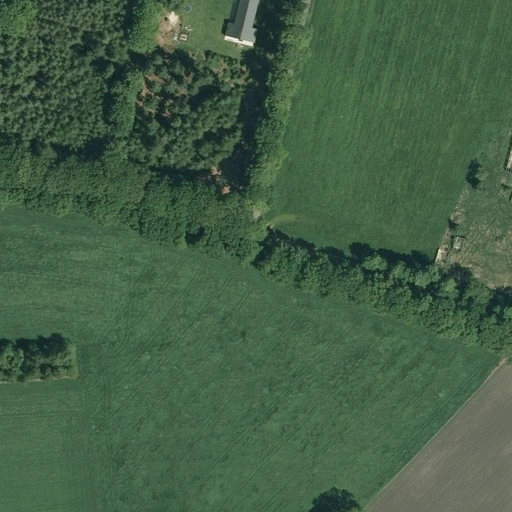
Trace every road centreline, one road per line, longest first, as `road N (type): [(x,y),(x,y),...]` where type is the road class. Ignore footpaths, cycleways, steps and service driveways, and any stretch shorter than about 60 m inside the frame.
road 1 (unclassified): [(511,319),(252,235)]
road 2 (unclassified): [(252,235),(97,186),(0,177)]
road 3 (unclassified): [(252,235),(308,0)]
road 4 (track): [(97,186),(149,3)]
